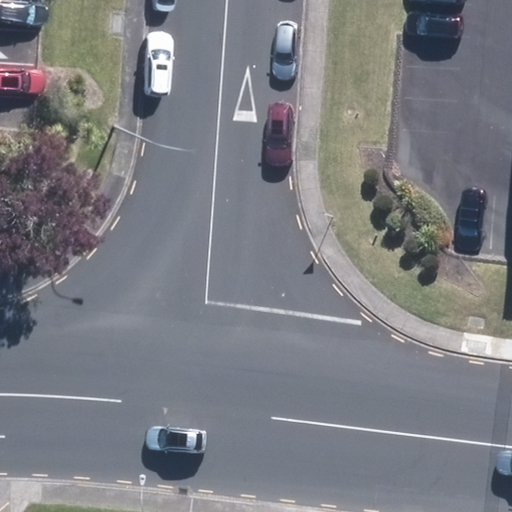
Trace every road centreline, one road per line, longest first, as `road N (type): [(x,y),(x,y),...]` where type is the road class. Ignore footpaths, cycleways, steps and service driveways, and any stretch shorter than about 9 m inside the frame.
road 1 (residential): [(197,408),(226,0)]
road 2 (secondary): [(511,440),(197,408)]
road 3 (secondary): [(197,408),(0,395)]
